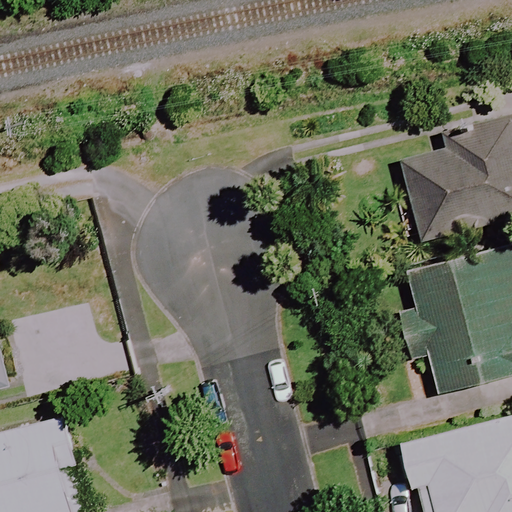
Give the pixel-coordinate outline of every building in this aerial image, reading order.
[(511,223),(511,120),(470,130),(474,146),(403,163),(422,244),(511,223)] [(430,356),(445,409),(511,390),(511,243),(407,272),(417,309),(401,314),(414,360),(430,356)] [(0,390),(8,389),(0,357),(0,390)] [(511,511),(511,417),(408,444),(424,511),(511,511)] [(0,511),(88,511),(64,418),(0,434),(0,511)]
